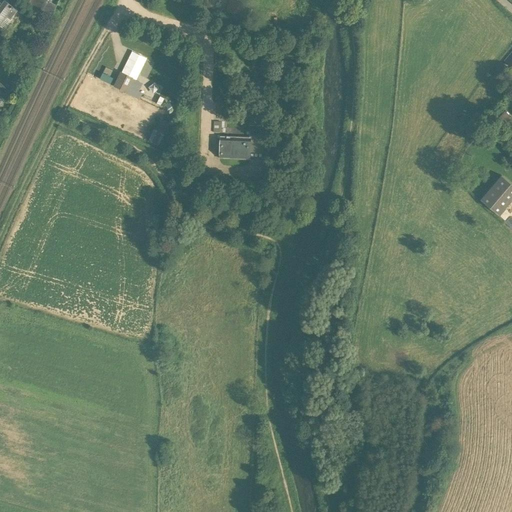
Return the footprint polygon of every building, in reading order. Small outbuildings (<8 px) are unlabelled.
[(30,0),(28,5),(41,14),(47,0),(30,0)] [(22,16),(16,12),(17,10),(5,1),(2,5),(0,4),(0,24),(0,25),(6,16),(10,19),(7,24),(13,29),(22,16)] [(240,17),(245,4),(239,2),(234,15),(240,17)] [(174,12),(172,19),(191,23),(193,16),(174,12)] [(511,68),(511,51),(503,61),(511,68)] [(114,86),(126,92),(133,78),(121,72),(114,86)] [(114,78),(103,73),(100,79),(111,84),(114,78)] [(509,116),(503,111),(497,119),(502,124),(509,116)] [(171,123),(164,120),(159,131),(165,134),(171,123)] [(259,137),(259,130),(259,127),(250,126),(249,136),(259,137)] [(220,137),(219,159),(248,160),(249,138),(220,137)] [(498,216),(511,200),(511,184),(501,175),(480,200),(498,216)]
